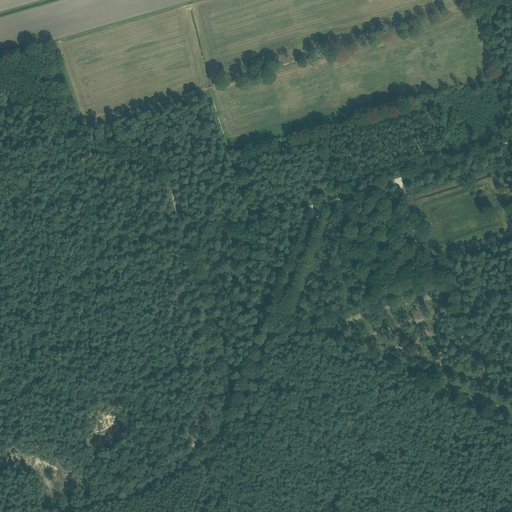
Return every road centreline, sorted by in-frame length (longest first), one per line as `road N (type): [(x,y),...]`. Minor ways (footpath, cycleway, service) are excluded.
road 1 (track): [(511,418),(278,315)]
road 2 (track): [(205,89),(250,222)]
road 3 (track): [(328,202),(278,315)]
